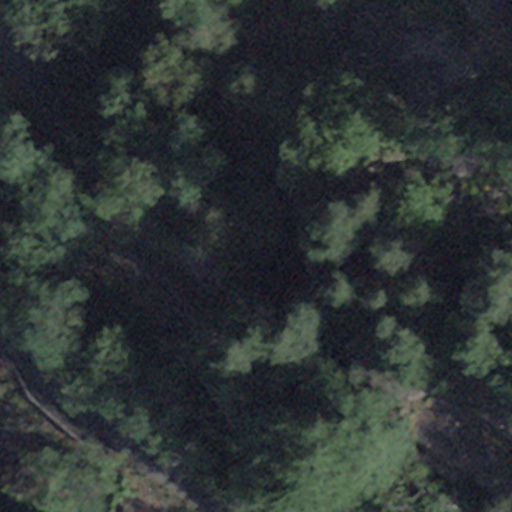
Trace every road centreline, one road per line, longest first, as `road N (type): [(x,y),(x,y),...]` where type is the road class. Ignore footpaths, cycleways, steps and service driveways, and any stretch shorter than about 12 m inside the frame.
road 1 (unclassified): [(356,511),(314,487),(248,423),(21,54),(3,0)]
road 2 (unclassified): [(0,328),(53,391),(227,511)]
